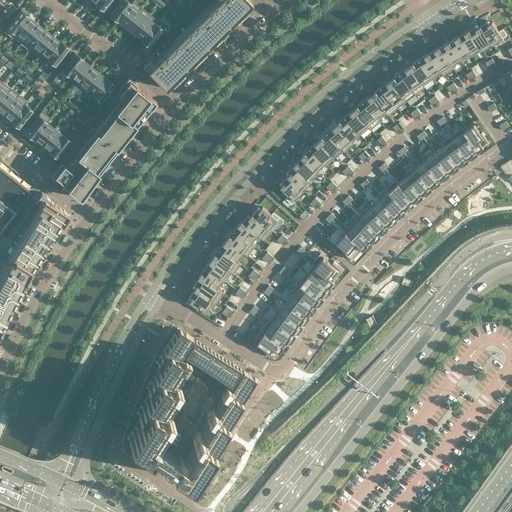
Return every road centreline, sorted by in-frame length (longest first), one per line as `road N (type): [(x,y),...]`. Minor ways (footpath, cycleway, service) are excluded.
road 1 (residential): [(222,341),(284,252),(350,183),(441,106),(511,65)]
road 2 (tertiary): [(433,10),(274,137),(148,293)]
road 3 (tertiary): [(158,300),(205,229),(284,141),(362,71),(438,19)]
road 4 (primary): [(511,249),(480,262),(443,298),(268,511)]
road 5 (primary): [(301,511),(471,294),(511,267)]
road 6 (residential): [(505,147),(404,229),(281,376)]
road 7 (residential): [(176,311),(116,452),(184,500)]
road 8 (tertiary): [(148,293),(59,479)]
road 9 (tertiary): [(71,486),(158,300)]
road 10 (residential): [(0,375),(28,312),(88,217)]
road 11 (residential): [(47,0),(174,107)]
road 12 (residential): [(184,500),(270,371)]
road 13 (residential): [(88,217),(174,107)]
road 14 (residential): [(174,107),(271,13)]
